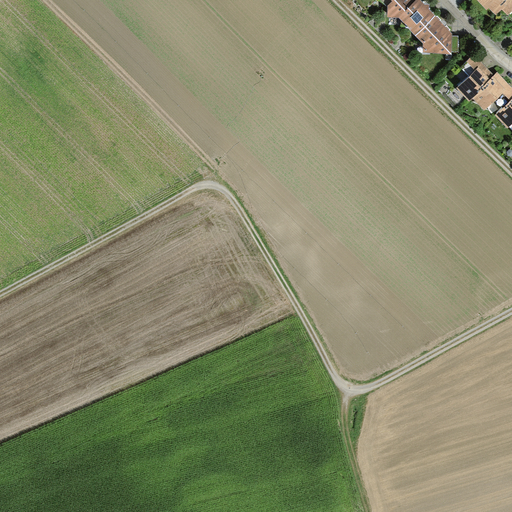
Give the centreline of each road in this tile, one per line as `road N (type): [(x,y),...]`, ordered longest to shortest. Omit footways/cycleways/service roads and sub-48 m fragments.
road 1 (track): [(347,391),(220,183),(206,180),(0,289)]
road 2 (track): [(336,0),(511,172)]
road 3 (track): [(511,312),(347,391)]
road 4 (track): [(365,511),(344,430),(347,391)]
